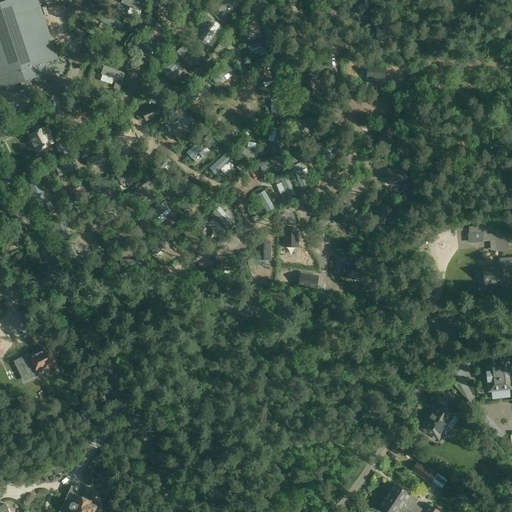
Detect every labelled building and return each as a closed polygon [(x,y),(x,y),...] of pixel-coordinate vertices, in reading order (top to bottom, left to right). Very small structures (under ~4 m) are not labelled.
[(57,60),(37,0),(10,0),(0,3),(0,84),(2,90),(50,74),(46,63),(57,60)] [(212,0),(218,8),(229,0),(212,0)] [(372,0),(353,0),(349,6),(360,15),(372,0)] [(292,1),(285,5),(295,21),(305,16),(301,9),(298,11),(292,1)] [(252,31),(260,28),(255,11),(247,14),(252,31)] [(105,15),(102,22),(121,31),(124,25),(105,15)] [(144,22),(139,32),(152,38),(157,28),(144,22)] [(302,28),(294,38),(305,47),(313,38),(302,28)] [(393,42),(394,29),(376,28),(375,41),(393,42)] [(254,39),(258,51),(265,49),(261,37),(254,39)] [(181,43),(176,52),(189,60),(194,51),(181,43)] [(169,65),(172,69),(178,63),(170,54),(158,65),(163,70),(169,65)] [(213,73),(228,61),(224,57),(209,69),(213,73)] [(367,79),(385,80),(386,67),(368,65),(367,79)] [(320,93),(316,78),(304,80),(307,96),(320,93)] [(272,87),(273,95),(267,95),(268,108),(276,107),(275,86),(272,87)] [(49,114),(56,112),(52,98),(45,100),(49,114)] [(157,104),(139,110),(141,116),(159,111),(157,104)] [(181,107),(172,112),(182,126),(190,121),(181,107)] [(45,109),(39,112),(42,117),(48,115),(45,109)] [(218,128),(226,140),(235,134),(228,122),(218,128)] [(297,125),(299,130),(308,128),(306,122),(297,125)] [(30,136),(37,151),(52,144),(47,135),(53,132),(50,126),(30,136)] [(116,146),(132,143),(129,127),(113,130),(116,146)] [(9,137),(4,128),(0,129),(0,139),(0,141),(9,137)] [(395,143),(394,129),(381,130),(382,144),(395,143)] [(210,133),(206,138),(215,146),(219,142),(210,133)] [(55,145),(62,159),(69,155),(62,141),(55,145)] [(283,144),(286,157),(298,155),(295,141),(283,144)] [(321,158),(330,152),(324,142),(314,147),(321,158)] [(227,152),(219,160),(228,169),(236,160),(227,152)] [(204,171),(212,161),(202,153),(194,163),(204,171)] [(388,170),(387,184),(406,186),(407,171),(388,170)] [(34,198),(40,195),(31,176),(25,180),(34,198)] [(218,211),(223,208),(215,194),(210,197),(218,211)] [(346,227),(357,211),(346,203),(335,218),(346,227)] [(384,204),(374,217),(385,225),(394,212),(384,204)] [(258,205),(244,212),(246,217),(261,210),(258,205)] [(131,223),(138,229),(145,220),(139,214),(131,223)] [(469,227),(469,242),(482,242),(482,240),(496,239),(497,251),(508,250),(508,248),(511,247),(511,229),(494,230),(494,224),(481,225),(481,226),(469,227)] [(162,242),(169,235),(161,228),(155,235),(162,242)] [(284,229),(284,247),(298,247),(298,229),(284,229)] [(257,242),(257,260),(270,260),(270,242),(257,242)] [(65,252),(69,259),(80,253),(76,246),(65,252)] [(511,286),(510,274),(511,274),(511,259),(500,261),(501,267),(483,269),(484,285),(495,284),(495,285),(501,285),(501,283),(502,283),(502,287),(511,286)] [(360,281),(363,267),(345,264),(342,277),(360,281)] [(300,273),(298,286),(316,290),(318,276),(300,273)] [(38,371),(54,363),(47,349),(42,351),(41,350),(30,355),(21,360),(29,376),(38,371)] [(488,382),(489,393),(511,390),(508,360),(485,363),(486,371),(487,382),(488,382)] [(453,415),(446,410),(438,405),(433,413),(423,429),(438,438),(441,433),(444,433),(446,430),(445,427),(453,415)] [(411,471),(431,484),(436,475),(417,462),(411,471)] [(403,507),(410,511),(438,511),(428,505),(423,511),(413,505),(416,500),(394,486),(388,495),(396,501),(395,503),(402,508),(403,507)] [(92,511),(96,506),(89,503),(91,499),(84,496),(83,498),(77,495),(74,501),(66,498),(60,511),(59,511),(92,511)] [(410,511),(403,507),(402,508),(395,503),(396,501),(388,495),(380,507),(388,511),(410,511)] [(10,511),(6,503),(0,506),(0,511),(10,511)]
